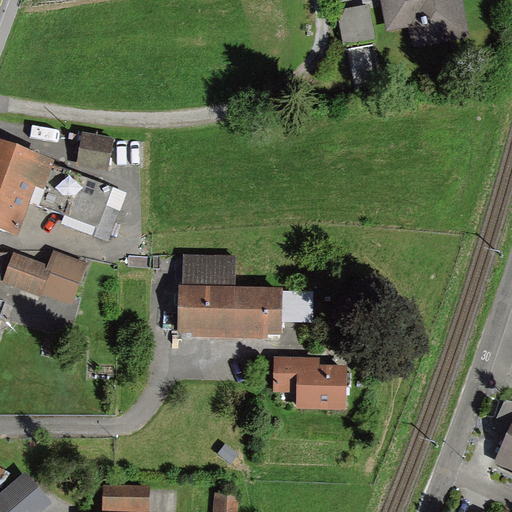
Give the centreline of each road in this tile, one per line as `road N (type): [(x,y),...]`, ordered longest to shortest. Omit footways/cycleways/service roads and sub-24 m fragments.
road 1 (unknown): [(0,242),(110,251),(128,244),(126,121)]
road 2 (residential): [(511,277),(426,511)]
